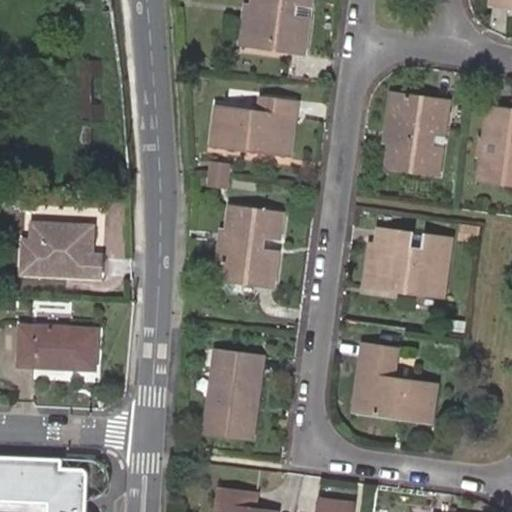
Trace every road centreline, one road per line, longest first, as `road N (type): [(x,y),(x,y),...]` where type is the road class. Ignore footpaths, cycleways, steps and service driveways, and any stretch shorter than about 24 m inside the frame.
road 1 (residential): [(357,41),(304,452),(511,481)]
road 2 (tertiary): [(146,0),(160,231),(149,432)]
road 3 (residential): [(0,427),(149,432)]
